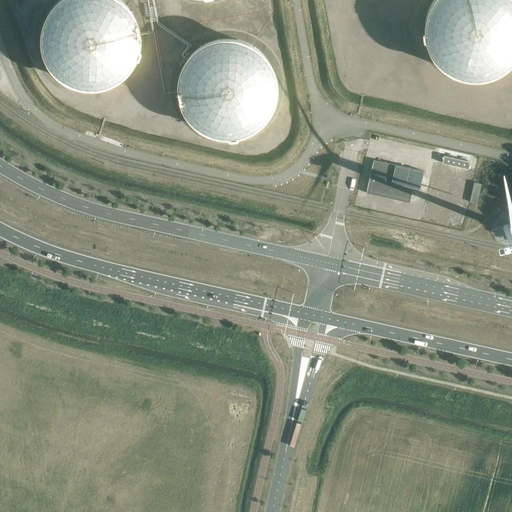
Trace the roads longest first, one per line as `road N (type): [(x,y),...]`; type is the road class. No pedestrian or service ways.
road 1 (primary): [(328,264),(74,205),(0,166)]
road 2 (primary): [(0,228),(112,269),(317,316)]
road 3 (unclassified): [(272,511),(317,316)]
road 4 (primary): [(317,316),(511,358)]
road 5 (primary): [(511,304),(328,264)]
